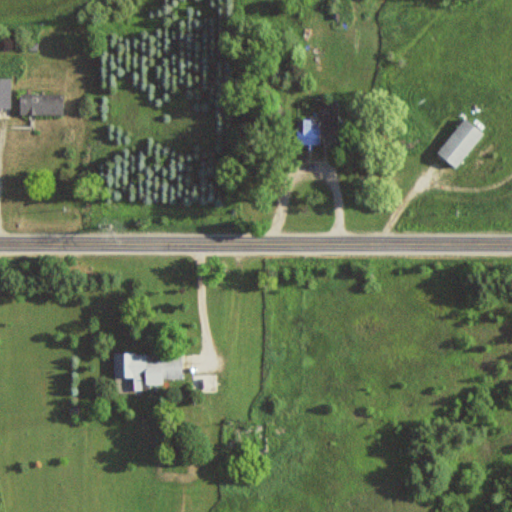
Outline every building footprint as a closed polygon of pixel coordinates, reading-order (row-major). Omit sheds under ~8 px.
[(0,108),(10,109),(10,78),(0,78),(0,108)] [(63,115),(63,94),(19,94),(19,115),(63,115)] [(337,126),(337,102),(321,102),(321,126),(337,126)] [(484,132),(463,117),(436,154),(457,169),(484,132)] [(310,128),(310,120),(297,120),(297,144),(320,144),(320,128),(310,128)] [(114,353),(113,378),(134,378),(134,391),(149,391),(149,386),(163,386),(163,379),(182,379),(183,353),(114,353)] [(194,374),(194,391),(216,391),(216,374),(194,374)]
